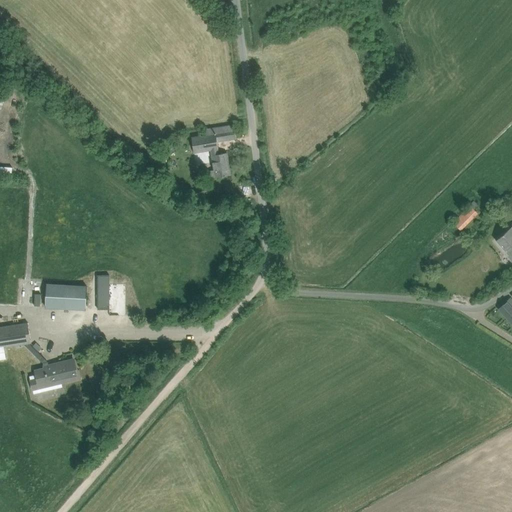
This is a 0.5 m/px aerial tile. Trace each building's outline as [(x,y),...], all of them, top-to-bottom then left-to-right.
[(206,135),(193,137),(194,149),(211,146),(215,169),(216,177),(220,177),(230,175),(227,153),(218,154),(218,149),(218,148),(217,141),(215,128),(205,130),(206,135)] [(475,210),(479,206),(473,200),(452,222),(461,231),(478,213),(475,210)] [(511,226),(503,234),(496,240),(508,255),(511,260),(511,226)] [(109,309),(110,285),(110,276),(99,276),(98,299),(98,309),(109,309)] [(40,309),(80,311),(82,287),(42,285),(40,309)] [(511,300),(510,298),(499,309),(511,323),(511,300)] [(62,382),(69,381),(78,378),(74,359),(60,362),(60,364),(49,367),(48,362),(30,343),(31,343),(28,323),(0,326),(0,358),(6,358),(4,347),(25,344),(44,363),(45,368),(36,371),(38,377),(29,379),(32,391),(62,383),(62,382)]
